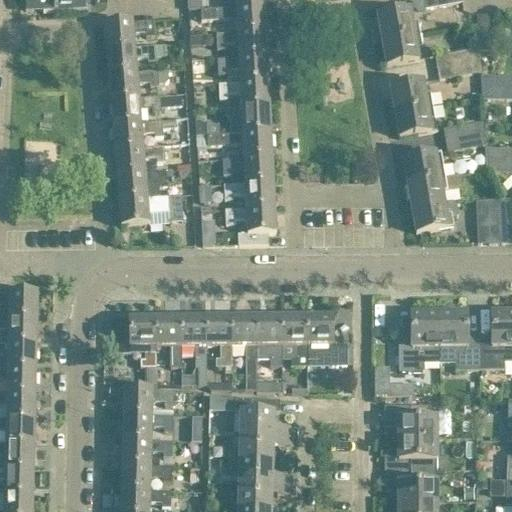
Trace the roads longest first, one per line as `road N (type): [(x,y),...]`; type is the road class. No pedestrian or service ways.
road 1 (residential): [(107,275),(83,32),(6,33),(0,179)]
road 2 (residential): [(391,269),(390,198),(357,9),(281,15)]
road 3 (residential): [(281,15),(294,269)]
road 4 (residential): [(76,511),(79,312),(93,285)]
road 5 (residential): [(107,275),(294,269)]
road 6 (residential): [(362,410),(304,409),(303,511)]
road 7 (residential): [(362,410),(360,269)]
road 8 (residential): [(391,269),(511,270)]
